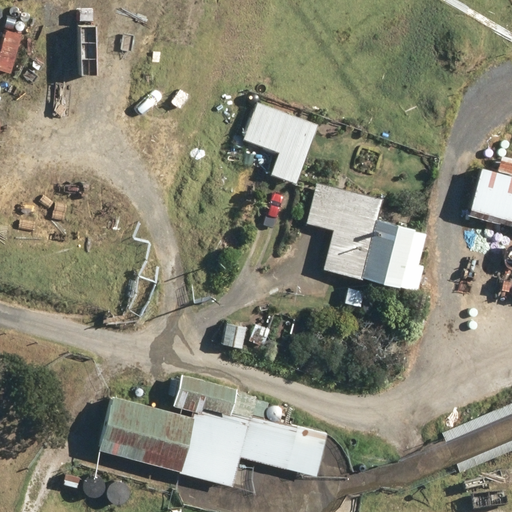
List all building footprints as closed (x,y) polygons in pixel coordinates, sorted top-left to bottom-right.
[(179,54),(176,72),(206,78),(209,59),(179,54)] [(256,99),(243,135),(279,148),(271,169),(291,176),(312,119),(293,113),(256,99)] [(164,134),(157,154),(168,157),(175,137),(164,134)] [(246,145),(242,161),(269,168),(274,153),(246,145)] [(334,161),(303,155),(299,173),(330,179),(334,161)] [(467,212),(511,223),(511,158),(500,155),(496,169),(480,165),(467,212)] [(336,226),(326,265),(415,288),(422,263),(416,261),(424,229),(369,216),(375,194),(318,180),(308,219),(336,226)] [(269,326),(253,321),(247,338),(263,343),(269,326)] [(221,337),(220,343),(241,346),(244,325),(223,322),(222,327),(218,327),(217,336),(221,337)] [(182,372),(173,403),(193,409),(191,416),(111,394),(97,446),(230,482),(239,453),(314,473),(324,433),(263,416),(267,400),(254,397),(256,392),(182,372)] [(78,474),(64,471),(62,483),(76,485),(78,474)]
